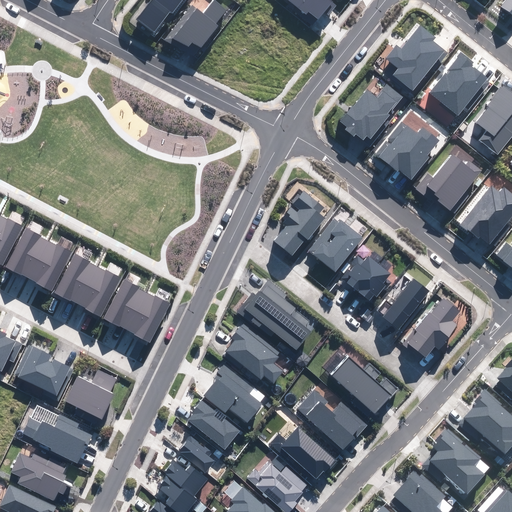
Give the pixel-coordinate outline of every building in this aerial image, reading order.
[(152,0),(137,19),(153,32),(170,11),(172,12),(181,0),(152,0)] [(288,0),(306,14),(308,11),(322,22),(336,5),(330,1),(331,0),(288,0)] [(511,0),(505,0),(500,6),(511,15),(511,0)] [(192,5),(165,40),(184,51),(188,46),(192,42),(201,47),(219,26),(215,23),(226,10),(214,1),(204,15),(192,5)] [(435,38),(421,26),(401,49),(397,46),(387,58),(399,68),(394,74),(412,90),(430,69),(433,71),(447,53),(432,41),(435,38)] [(462,54),(430,92),(458,115),(465,106),(468,109),(491,81),(471,65),(473,62),(462,54)] [(366,90),(341,121),(347,126),(345,129),(354,136),(356,134),(362,139),(366,134),(370,138),(389,115),(387,113),(402,96),(388,85),(376,99),(366,90)] [(511,92),(503,85),(487,104),(490,106),(469,131),(498,154),(511,136),(511,92)] [(388,139),(376,154),(397,170),(398,168),(411,178),(429,157),(426,155),(439,141),(423,128),(417,135),(402,123),(388,139)] [(428,174),(416,188),(433,202),(435,198),(454,213),(468,195),(464,192),(481,171),(459,153),(455,158),(453,156),(434,179),(428,174)] [(491,186),(460,224),(478,239),(481,235),(494,246),(510,227),(505,223),(511,215),(511,193),(504,187),(499,193),(491,186)] [(324,207),(304,191),(283,217),(289,223),(275,241),(292,255),(305,237),(307,239),(324,217),(319,213),(324,207)] [(0,216),(0,263),(2,265),(23,226),(7,218),(6,220),(0,216)] [(339,222),(334,219),(309,251),(335,271),(362,237),(341,220),(339,222)] [(24,228),(4,267),(20,275),(20,274),(28,278),(47,242),(39,238),(39,236),(24,228)] [(47,242),(28,278),(36,282),(35,283),(50,291),(71,252),(55,244),(55,246),(47,242)] [(511,247),(507,243),(497,254),(511,266),(511,247)] [(74,255),(54,293),(70,301),(70,300),(78,304),(97,268),(89,264),(89,262),(74,255)] [(390,274),(368,257),(364,262),(358,257),(352,264),(356,266),(350,273),(347,271),(341,278),(369,300),(375,293),(377,295),(385,284),(383,283),(390,274)] [(97,268),(78,304),(86,308),(85,309),(100,317),(121,278),(106,270),(105,272),(97,268)] [(414,278),(383,318),(399,329),(429,290),(414,278)] [(124,280),(104,318),(119,326),(120,325),(127,329),(146,293),(138,289),(139,288),(124,280)] [(286,295),(268,280),(256,295),(253,293),(238,311),(270,336),(274,331),(296,349),(314,326),(294,311),(296,309),(283,299),(286,295)] [(146,293),(127,329),(135,333),(135,335),(150,342),(170,303),(155,296),(154,297),(146,293)] [(430,313),(403,345),(423,361),(435,346),(437,348),(457,325),(451,320),(459,311),(444,298),(431,314),(430,313)] [(282,352),(244,322),(232,338),(235,341),(226,352),(261,379),(264,375),(274,383),(283,371),(272,363),(282,352)] [(0,329),(1,328),(0,327),(0,372),(1,372),(7,359),(13,362),(21,345),(5,337),(7,334),(0,330),(0,329)] [(50,355),(29,345),(15,375),(45,389),(43,393),(58,401),(74,369),(54,360),(52,364),(47,361),(50,355)] [(347,356),(330,375),(374,414),(397,389),(386,378),(380,385),(374,380),(380,374),(370,364),(364,371),(347,356)] [(511,359),(496,378),(500,381),(496,385),(511,398),(511,359)] [(264,397),(224,365),(218,373),(221,375),(204,396),(225,412),(229,407),(247,422),(261,404),(259,403),(264,397)] [(79,377),(66,403),(102,420),(115,395),(110,392),(116,379),(98,371),(92,383),(79,377)] [(314,390),(298,408),(343,450),(366,425),(341,402),(332,413),(324,406),(327,402),(314,390)] [(501,404),(485,390),(476,401),(478,403),(465,419),(505,453),(511,444),(511,416),(500,406),(501,404)] [(239,430),(202,401),(193,412),(195,413),(189,421),(224,449),(239,430)] [(37,404),(23,434),(52,448),(51,450),(78,463),(91,435),(77,428),(79,424),(37,404)] [(279,435),(270,444),(313,482),(324,470),(326,473),(337,461),(298,427),(286,441),(279,435)] [(437,450),(423,466),(441,481),(446,475),(467,494),(485,474),(474,465),(479,459),(446,430),(432,445),(437,450)] [(212,452),(190,435),(185,441),(187,442),(179,452),(205,472),(214,461),(209,457),(212,452)] [(21,476),(18,482),(54,499),(58,491),(63,493),(68,484),(62,482),(65,476),(62,475),(65,469),(33,454),(31,458),(22,454),(13,472),(21,476)] [(255,470),(247,478),(284,511),(289,511),(297,503),(295,501),(302,493),(301,492),(307,485),(274,456),(258,473),(255,470)] [(175,462),(165,474),(166,475),(168,476),(194,497),(208,480),(190,466),(186,471),(175,462)] [(420,477),(414,472),(394,495),(413,511),(441,511),(435,507),(446,496),(422,475),(420,477)] [(187,511),(197,499),(194,497),(168,476),(158,488),(170,497),(165,503),(177,511),(187,511)] [(53,511),(56,507),(10,485),(0,504),(0,506),(12,511),(53,511)] [(234,504),(227,511),(274,511),(266,504),(264,506),(243,487),(231,501),(234,504)] [(511,511),(511,495),(505,489),(484,511),(511,511)] [(172,511),(159,501),(149,511),(172,511)]
